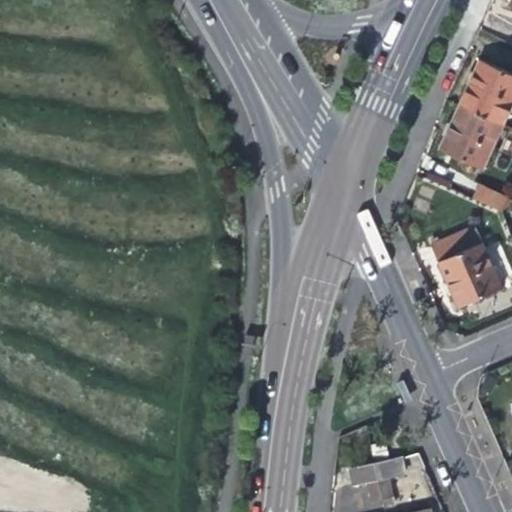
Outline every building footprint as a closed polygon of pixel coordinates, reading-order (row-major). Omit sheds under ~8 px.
[(467,84),(458,104),(501,124),(511,99),(511,73),(478,59),(467,84)] [(482,167),(501,124),(458,104),(448,127),(439,149),(482,167)] [(472,198),(499,211),(506,197),(479,184),(472,198)] [(456,305),(500,287),(474,224),(430,242),(445,278),(456,305)] [(394,375),(405,401),(413,398),(402,372),(394,375)] [(398,456),(373,461),(381,497),(390,495),(386,476),(401,473),(398,456)] [(371,499),(381,497),(373,461),(349,467),(353,484),(367,481),(371,499)]
